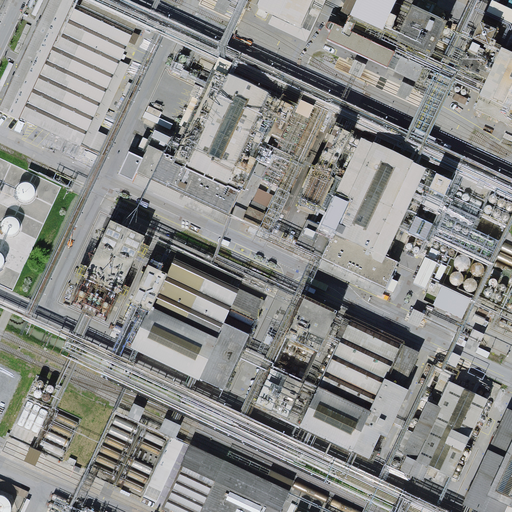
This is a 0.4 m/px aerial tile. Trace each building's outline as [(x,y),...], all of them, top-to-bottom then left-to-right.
[(149,39),(66,0),(49,0),(0,103),(0,115),(92,159),(149,39)] [(307,46),(327,0),(261,0),(255,13),(271,21),(267,29),(307,46)] [(388,2),(382,0),(353,0),(345,19),(374,33),(388,2)] [(511,9),(493,1),(487,14),(511,25),(511,9)] [(477,14),(469,34),(471,34),(466,46),(489,56),(502,25),(477,14)] [(391,55),(331,27),(324,42),(384,70),(391,55)] [(511,65),(511,62),(496,55),(475,99),(492,108),(511,65)] [(263,97),(224,80),(185,168),(223,185),(263,97)] [(379,267),(420,170),(363,146),(321,243),(379,267)] [(16,197),(18,200),(21,202),(24,203),(28,203),(31,201),(34,199),(36,196),(36,193),(36,189),(34,186),(32,184),(28,182),(25,182),(21,183),(18,185),(16,187),(15,190),(15,194),(16,197)] [(112,316),(145,226),(108,212),(76,303),(112,316)] [(0,229),(1,232),(3,235),(6,237),(9,238),(12,237),(15,236),(18,234),(20,231),(21,228),(20,224),(19,221),(16,218),(13,217),(9,217),(6,217),(3,219),(1,222),(0,224),(0,229)] [(427,286),(438,259),(426,254),(415,281),(427,286)] [(197,382),(238,288),(171,259),(132,352),(197,382)] [(443,282),(435,303),(464,315),(473,294),(443,282)] [(332,319),(302,305),(255,407),(285,421),(332,319)] [(416,357),(349,326),(302,426),(369,457),(416,357)] [(456,472),(489,392),(451,376),(440,401),(427,396),(421,412),(417,411),(395,464),(425,477),(431,462),(456,472)] [(0,395),(10,398),(13,387),(0,383),(0,395)] [(511,511),(511,413),(507,411),(462,505),(478,511),(511,511)] [(169,437),(143,495),(165,505),(191,447),(169,437)] [(165,505),(163,509),(169,511),(200,511),(223,461),(191,447),(165,505)] [(200,511),(242,511),(259,478),(223,461),(200,511)] [(259,478),(242,511),(277,511),(287,490),(259,478)] [(0,511),(11,511),(12,508),(9,501),(2,497),(0,496),(0,511)]
